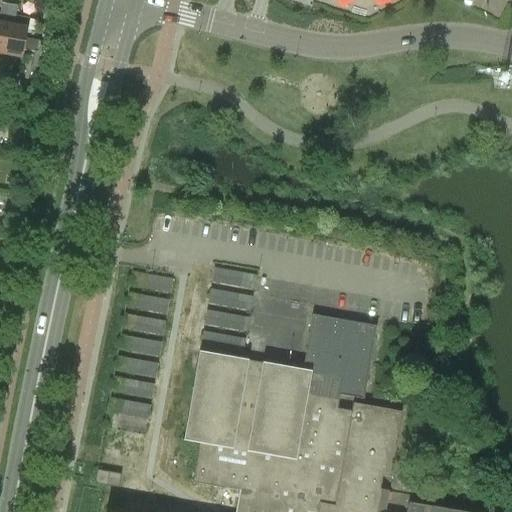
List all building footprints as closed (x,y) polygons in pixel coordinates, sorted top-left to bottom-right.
[(0,51),(5,24),(8,6),(2,5),(0,15),(0,51)] [(17,8),(8,6),(5,24),(0,51),(0,54),(21,58),(22,52),(45,56),(47,43),(24,39),(28,20),(15,18),(17,8)] [(245,332),(258,276),(217,266),(204,323),(245,332)] [(148,429),(173,274),(132,267),(107,423),(148,429)] [(338,410),(340,395),(362,399),(375,328),(313,316),(303,371),(241,360),(200,353),(184,442),(199,444),(192,484),(240,492),(236,511),(459,511),(408,503),(406,511),(384,511),(388,492),(380,490),(382,476),(390,478),(402,413),(353,404),(351,412),(338,410)] [(119,489),(121,475),(97,471),(94,484),(119,489)]
